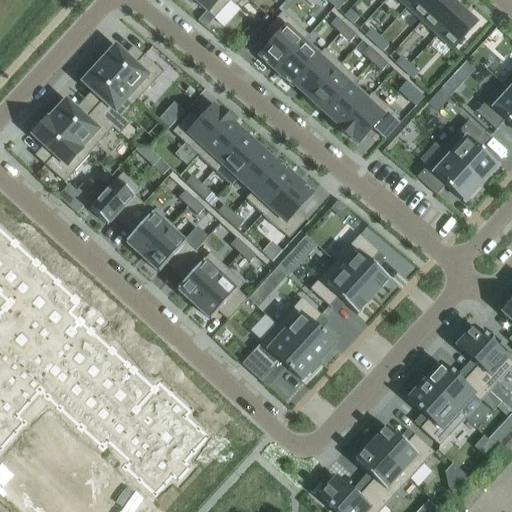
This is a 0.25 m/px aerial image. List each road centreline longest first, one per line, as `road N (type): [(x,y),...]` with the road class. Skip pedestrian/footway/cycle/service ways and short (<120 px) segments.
road 1 (residential): [(0,177),(289,442),(303,446),(316,442),(469,277)]
road 2 (residential): [(456,266),(134,0)]
road 3 (residential): [(0,118),(108,0)]
